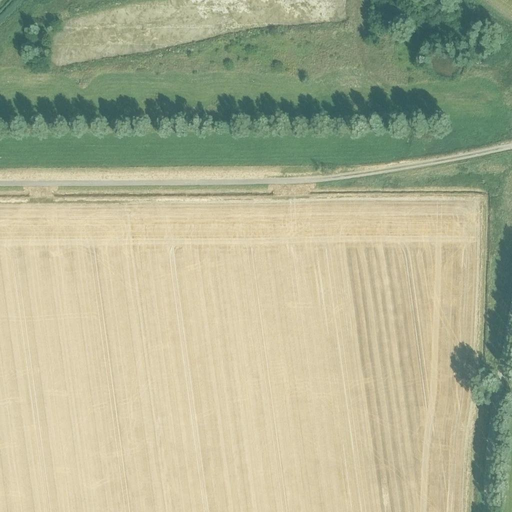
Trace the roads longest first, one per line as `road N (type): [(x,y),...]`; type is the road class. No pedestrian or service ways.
road 1 (unclassified): [(511,147),(327,178),(0,184)]
road 2 (unclassified): [(487,511),(493,412),(511,320)]
